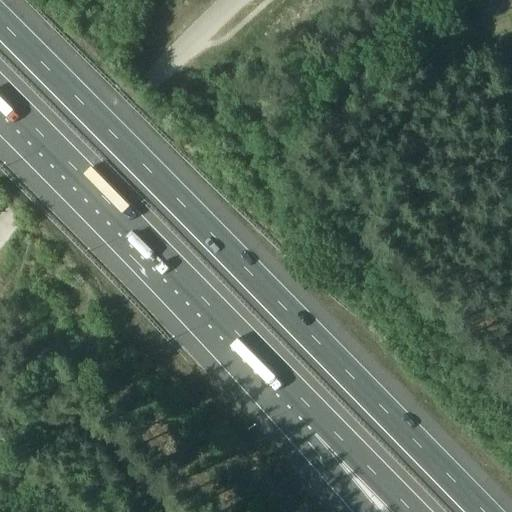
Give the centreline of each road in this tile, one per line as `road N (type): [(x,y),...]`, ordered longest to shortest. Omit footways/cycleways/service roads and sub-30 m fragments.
road 1 (motorway): [(488,511),(0,23)]
road 2 (motorway): [(0,97),(407,511)]
road 3 (unclassified): [(0,223),(246,0)]
road 4 (track): [(420,0),(405,15),(398,60),(432,90),(511,54)]
